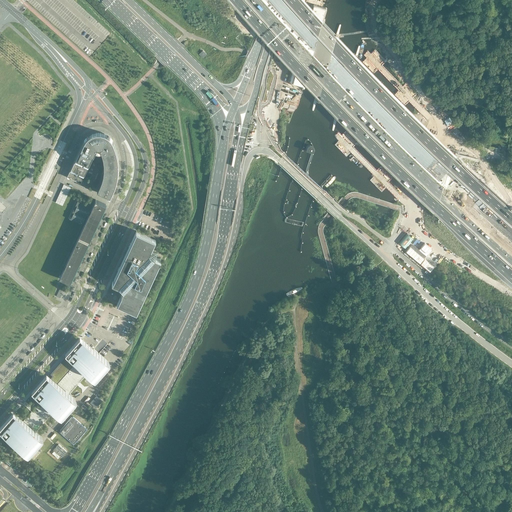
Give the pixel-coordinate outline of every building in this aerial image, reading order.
[(101,181),(97,190),(111,197),(114,189),(117,183),(118,177),(119,171),(119,162),(118,155),(116,146),(114,140),(109,135),(100,132),(96,132),(92,133),(88,135),(83,141),(67,176),(81,183),(97,147),(100,147),(103,157),(104,168),(103,173),(101,181)] [(313,154),(313,153),(314,150),(314,149),(314,148),(313,147),(313,146),(312,146),(311,146),(310,145),(309,146),(308,146),(307,147),(306,151),(313,154)] [(295,177),(296,180),(297,181),(299,182),(301,182),(303,182),(305,180),(305,178),(305,175),(303,174),(301,172),(299,172),(297,173),(296,175),(295,177)] [(73,209),(73,211),(69,218),(81,224),(83,225),(60,274),(61,275),(59,277),(70,282),(106,204),(95,200),(94,202),(92,206),(91,209),(88,208),(87,207),(88,205),(78,200),(78,199),(73,209)] [(404,237),(406,231),(402,230),(400,236),(403,237),(403,239),(399,238),(398,242),(408,245),(410,238),(404,237)] [(117,304),(137,313),(161,260),(155,257),(150,253),(156,240),(136,231),(112,283),(119,286),(123,290),(117,304)] [(439,268),(433,264),(429,269),(435,274),(439,268)] [(85,376),(88,373),(96,380),(110,364),(80,337),(65,353),(69,357),(67,359),(65,357),(59,364),(56,367),(55,368),(50,374),(59,381),(57,383),(46,374),(32,391),(42,400),(32,411),(23,421),(14,413),(0,428),(0,430),(12,441),(29,456),(44,439),(36,432),(42,426),(48,418),(54,411),(62,418),(77,401),(69,394),(72,391),(85,376)] [(59,432),(64,436),(74,444),(87,429),(73,416),(59,432)] [(58,444),(53,450),(62,457),(67,452),(58,444)] [(0,511),(0,501),(3,498),(0,495),(0,511),(18,511),(8,503),(0,511)]
